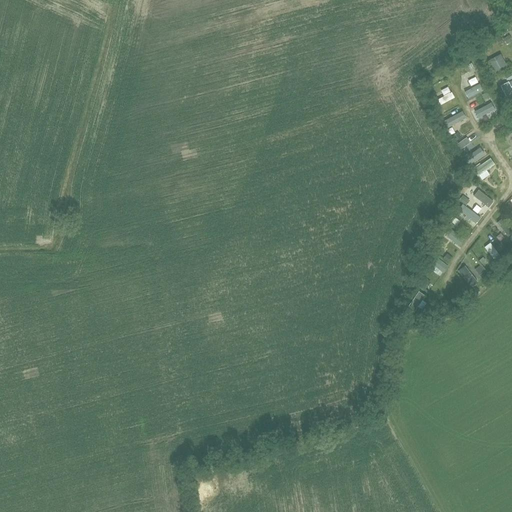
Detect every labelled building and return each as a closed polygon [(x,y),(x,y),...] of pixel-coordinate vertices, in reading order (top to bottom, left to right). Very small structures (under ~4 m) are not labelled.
[(501,55),(488,62),(494,75),(507,68),(501,55)] [(461,80),(476,72),(474,67),(458,75),(461,80)] [(503,87),(510,103),(511,102),(511,92),(508,84),(503,87)] [(454,93),(439,100),(442,106),(457,99),(454,93)] [(480,107),(483,113),(496,106),(493,100),(480,107)] [(459,144),(463,150),(476,141),(472,135),(459,144)] [(476,171),(492,161),(488,156),(472,166),(476,171)] [(496,163),(491,166),(497,176),(502,172),(496,163)] [(480,176),(494,193),(499,189),(489,177),(492,174),(488,169),(480,176)] [(454,216),(466,231),(472,227),(460,212),(454,216)] [(509,239),(511,236),(511,229),(505,219),(498,223),(509,239)] [(451,229),(447,235),(462,247),(466,241),(451,229)] [(427,262),(443,275),(449,267),(433,254),(427,262)] [(484,265),(475,268),(473,262),(477,260),(475,255),(465,258),(467,266),(464,267),(470,286),(489,280),(484,265)]
